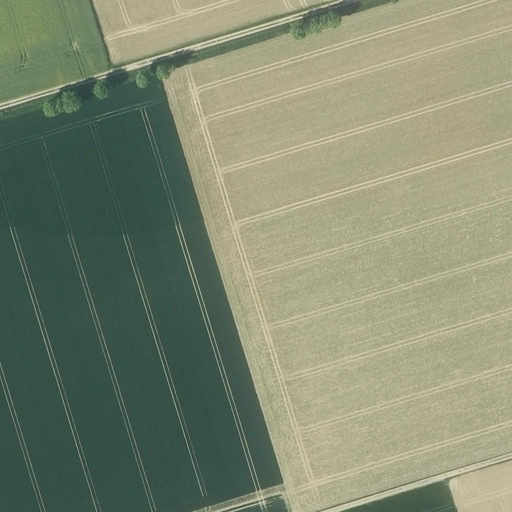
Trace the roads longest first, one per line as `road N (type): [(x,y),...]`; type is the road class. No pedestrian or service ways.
road 1 (track): [(0,104),(350,0)]
road 2 (track): [(329,511),(511,455)]
